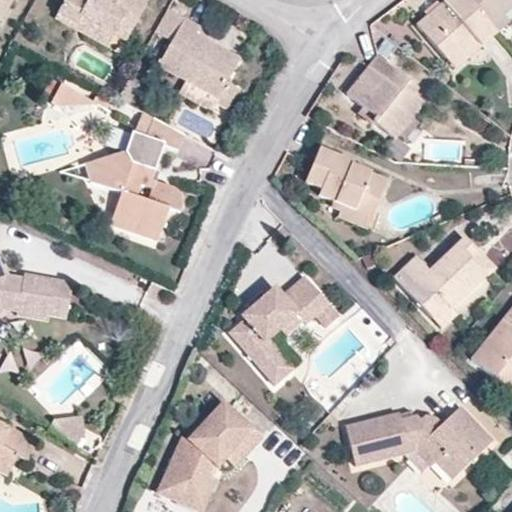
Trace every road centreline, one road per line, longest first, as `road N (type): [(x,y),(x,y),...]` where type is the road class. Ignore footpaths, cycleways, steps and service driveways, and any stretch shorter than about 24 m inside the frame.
road 1 (residential): [(99,511),(232,212),(328,42)]
road 2 (unknown): [(250,178),(441,386)]
